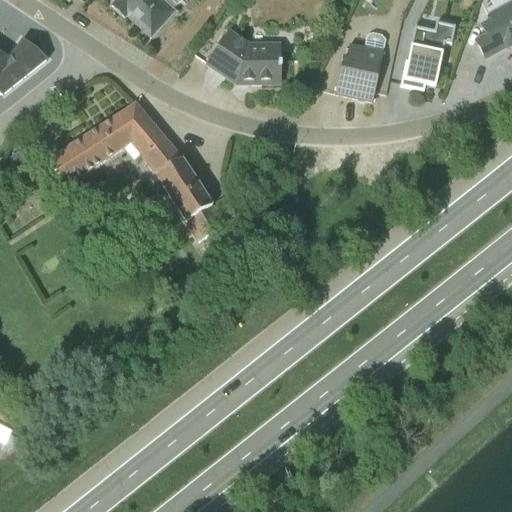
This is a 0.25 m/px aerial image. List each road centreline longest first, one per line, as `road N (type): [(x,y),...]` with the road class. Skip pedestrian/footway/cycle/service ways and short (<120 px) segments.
road 1 (primary): [(511,172),(85,511)]
road 2 (residential): [(511,92),(388,136),(301,136),(235,127),(93,51)]
road 3 (primary): [(176,511),(511,244)]
